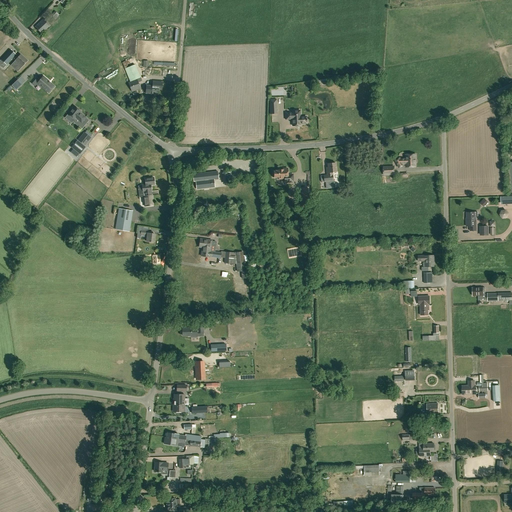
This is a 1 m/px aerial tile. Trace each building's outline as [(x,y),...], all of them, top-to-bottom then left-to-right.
[(42,33),(49,26),(43,19),(35,27),(42,33)] [(10,49),(0,60),(0,64),(4,68),(16,54),(10,49)] [(11,65),(14,68),(18,71),(27,61),(20,54),(18,57),(16,56),(14,59),(19,63),(17,65),(14,62),(11,65)] [(125,68),(129,79),(130,81),(137,79),(141,77),(135,65),(125,68)] [(54,86),(50,83),(51,83),(50,82),(50,83),(49,82),(49,81),(49,82),(49,81),(43,76),(39,81),(36,79),(32,83),(35,86),(38,83),(42,87),(49,93),(54,86)] [(132,91),(140,88),(137,79),(130,81),(128,82),(132,91)] [(22,84),(17,80),(11,86),(16,90),(22,84)] [(162,89),(162,82),(153,81),(152,86),(146,85),(145,93),(155,94),(156,89),(162,89)] [(81,111),(74,106),(74,107),(73,107),(70,110),(71,110),(68,114),(74,119),(75,118),(81,123),(86,117),(80,112),(81,111)] [(292,112),(285,112),(285,117),(286,117),(286,120),(289,119),(290,119),(292,119),(293,126),(301,125),(301,124),(307,123),(306,120),(307,120),(306,120),(306,117),(300,117),(300,116),(292,116),(292,112)] [(84,132),(78,140),(84,145),(91,137),(84,132)] [(77,140),(71,147),(80,154),(85,147),(77,140)] [(416,160),(416,154),(406,155),(407,155),(407,159),(400,159),(400,158),(396,160),(399,167),(403,165),(403,163),(406,163),(407,167),(415,166),(415,160),(416,160)] [(324,181),(333,181),(332,172),(336,172),(336,163),(328,163),(328,169),(326,169),(327,175),(323,175),(324,181)] [(384,174),(394,174),(394,166),(383,167),(384,174)] [(286,169),(283,169),(283,171),(276,171),(276,172),(271,172),(272,177),(277,177),(277,178),(283,178),(283,180),(292,180),(292,173),(286,173),(286,169)] [(215,187),(214,180),(218,179),(218,171),(193,174),(194,182),(196,182),(196,189),(215,187)] [(145,178),(145,181),(145,183),(142,184),(142,185),(143,192),(147,192),(147,196),(144,196),(145,206),(153,205),(152,195),(151,195),(151,191),(151,185),(155,185),(154,177),(145,178)] [(129,232),(133,211),(119,209),(116,229),(129,232)] [(476,220),(476,217),(478,217),(478,212),(467,212),(467,220),(467,226),(470,226),(470,231),(476,231),(476,220)] [(154,242),(155,234),(151,233),(151,231),(148,231),(148,228),(142,227),(138,226),(137,231),(141,232),(141,234),(147,235),(147,241),(154,242)] [(212,253),(210,253),(211,245),(212,240),(200,239),(200,242),(199,242),(199,245),(199,246),(199,247),(202,247),(201,256),(209,257),(209,256),(220,258),(220,257),(225,258),(224,263),(232,263),(236,263),(237,271),(241,271),(241,275),(242,279),(249,278),(248,274),(248,270),(247,266),(245,266),(243,252),(235,253),(225,252),(221,251),(221,253),(213,252),(212,253)] [(434,267),(434,255),(424,256),(418,256),(418,261),(425,261),(425,262),(423,262),(423,267),(434,267)] [(424,285),(433,285),(432,273),(424,273),(424,285)] [(404,281),(404,285),(404,289),(406,289),(414,288),(414,285),(414,281),(404,281)] [(485,292),(485,287),(483,287),(472,288),(473,296),(483,295),(485,295),(485,292)] [(488,301),(509,300),(511,300),(511,292),(509,293),(488,293),(488,301)] [(429,309),(429,303),(430,303),(430,296),(418,296),(419,304),(420,303),(421,315),(428,315),(428,309),(429,309)] [(251,310),(249,299),(241,300),(242,304),(243,304),(244,311),(251,310)] [(204,333),(203,325),(196,325),(197,328),(191,328),(182,328),(182,329),(181,330),(181,334),(182,335),(191,335),(191,337),(197,337),(197,333),(204,333)] [(439,333),(439,326),(434,326),(434,333),(433,333),(433,336),(429,336),(429,340),(439,340),(439,336),(439,335),(439,333)] [(193,381),(205,380),(204,361),(192,362),(193,381)] [(475,385),(475,381),(468,381),(469,385),(462,386),(462,390),(476,390),(476,385),(475,385)] [(482,386),(479,386),(479,391),(488,391),(487,386),(487,383),(483,383),(482,383),(482,386)] [(184,405),(184,394),(174,394),(174,405),(184,405)] [(427,414),(438,414),(438,403),(427,404),(427,414)] [(185,436),(178,435),(179,434),(167,432),(167,437),(200,442),(200,443),(204,443),(205,439),(201,439),(201,437),(191,435),(186,434),(185,436)] [(184,445),(200,446),(204,447),(204,443),(200,443),(200,442),(167,437),(166,437),(165,437),(164,444),(177,445),(178,442),(185,443),(184,445)] [(423,444),(419,444),(419,448),(420,456),(430,456),(430,452),(434,451),(434,450),(435,450),(435,449),(435,445),(435,444),(434,444),(434,443),(423,444)] [(185,459),(179,459),(179,468),(193,467),(193,464),(193,455),(186,456),(186,459),(185,459)] [(167,470),(168,463),(163,463),(155,462),(155,471),(162,472),(162,470),(167,470)] [(364,475),(380,475),(379,465),(364,466),(364,475)] [(395,482),(410,482),(410,471),(406,471),(407,474),(395,474),(395,482)] [(392,499),(391,502),(403,502),(404,495),(403,495),(403,486),(396,486),(396,495),(392,494),(392,499)] [(435,495),(435,488),(425,487),(425,491),(422,491),(422,493),(413,493),(413,499),(425,499),(425,495),(435,495)] [(168,510),(176,510),(175,498),(168,499),(168,510)] [(90,511),(100,511),(99,503),(92,504),(93,511),(90,511)]
